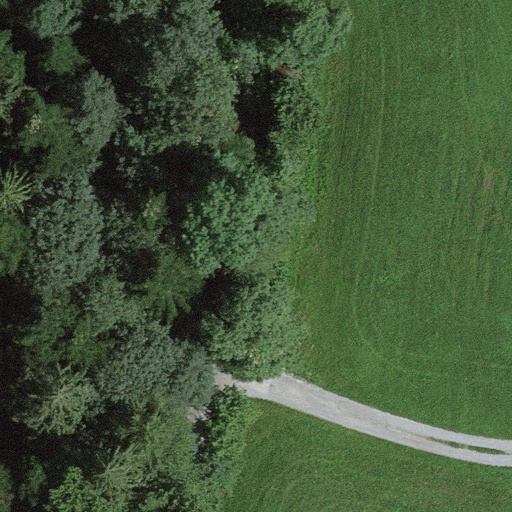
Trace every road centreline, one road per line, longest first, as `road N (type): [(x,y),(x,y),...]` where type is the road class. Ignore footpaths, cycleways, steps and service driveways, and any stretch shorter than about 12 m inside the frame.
road 1 (track): [(0,221),(111,310),(264,378),(445,441),(511,452)]
road 2 (track): [(178,511),(201,425),(230,363)]
